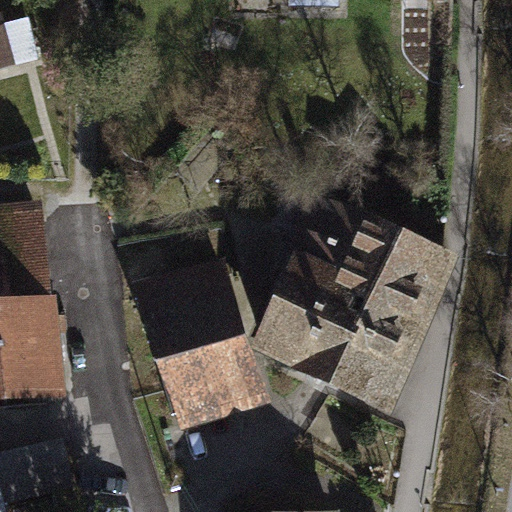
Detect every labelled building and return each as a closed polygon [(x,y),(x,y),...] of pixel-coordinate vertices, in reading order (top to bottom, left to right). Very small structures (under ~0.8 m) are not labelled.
[(348,239),(332,280),(412,318),(415,313),(421,316),(446,258),(358,215),(313,199),(304,223),(348,239)] [(40,219),(0,222),(0,355),(5,398),(57,393),(40,219)] [(348,239),(304,223),(288,263),(304,269),(332,280),(348,239)] [(412,318),(332,280),(304,269),(266,350),(373,402),(412,318)] [(219,271),(138,295),(156,356),(236,329),(219,271)] [(236,329),(156,356),(172,415),(255,389),(236,329)] [(61,441),(0,454),(0,490),(3,505),(72,490),(61,441)]
